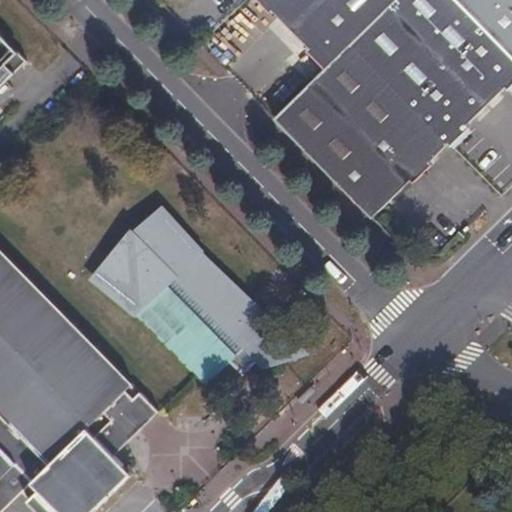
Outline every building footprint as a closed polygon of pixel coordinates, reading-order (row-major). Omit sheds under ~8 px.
[(511,80),(511,60),(452,0),(265,0),(329,68),(276,123),(371,219),(511,80)] [(511,0),(452,0),(511,60),(511,0)] [(0,84),(31,52),(0,20),(0,84)] [(170,217),(104,282),(215,394),(241,368),(253,379),(264,368),(271,376),(313,362),(170,217)] [(0,248),(0,511),(5,511),(23,495),(39,511),(97,511),(135,477),(116,458),(161,414),(141,395),(135,400),(127,391),(133,386),(0,248)]
